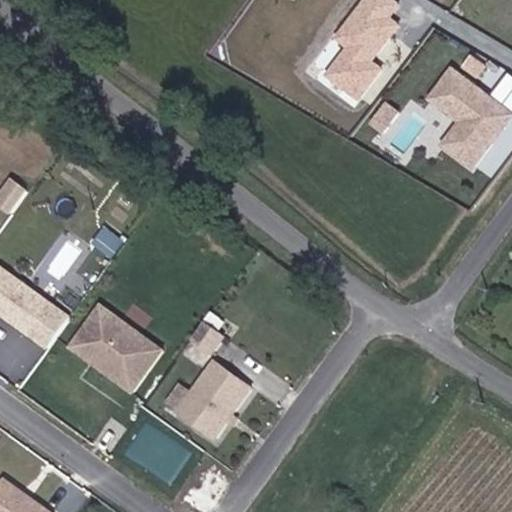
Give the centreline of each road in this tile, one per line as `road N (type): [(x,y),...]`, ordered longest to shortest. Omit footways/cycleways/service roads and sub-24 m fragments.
road 1 (unclassified): [(0,1),(382,300)]
road 2 (residential): [(229,511),(382,300)]
road 3 (residential): [(0,400),(152,511)]
road 4 (unclassified): [(428,333),(511,221)]
